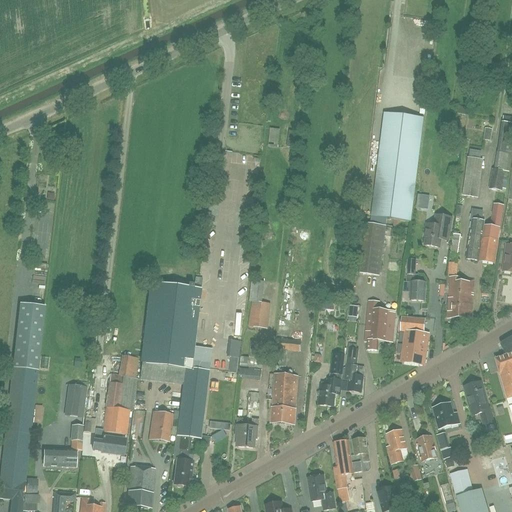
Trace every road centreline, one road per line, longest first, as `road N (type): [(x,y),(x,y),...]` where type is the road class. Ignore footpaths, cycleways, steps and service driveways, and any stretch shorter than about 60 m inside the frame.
road 1 (residential): [(193,511),(511,325)]
road 2 (unclassified): [(0,132),(291,0)]
